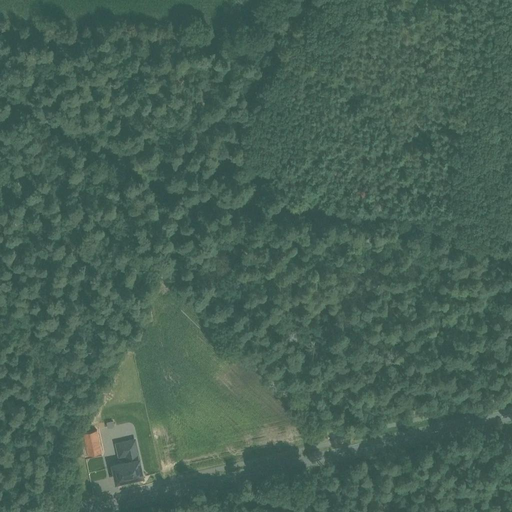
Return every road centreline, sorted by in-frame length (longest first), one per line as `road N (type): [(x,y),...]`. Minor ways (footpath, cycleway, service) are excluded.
road 1 (track): [(511,257),(400,221),(194,196),(0,90)]
road 2 (secondary): [(511,414),(77,511)]
road 3 (track): [(271,56),(511,133)]
road 4 (track): [(194,196),(301,0)]
